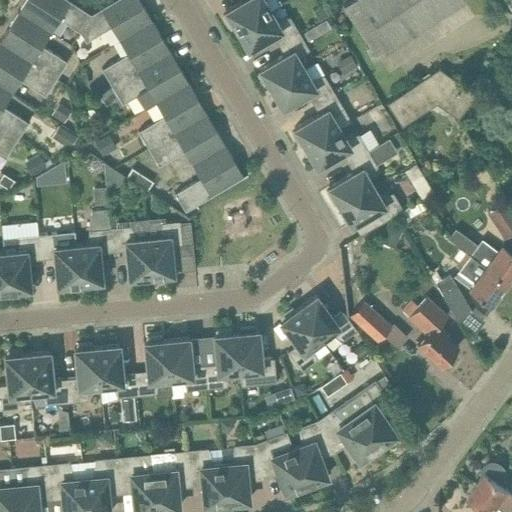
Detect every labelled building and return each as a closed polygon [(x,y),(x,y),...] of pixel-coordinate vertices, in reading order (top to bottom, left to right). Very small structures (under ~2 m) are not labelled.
[(81,32),(86,40),(91,13),(70,0),(25,0),(19,11),(51,31),(59,18),(81,32)] [(113,0),(91,13),(86,40),(111,25),(119,39),(152,20),(144,5),(141,7),(136,0),(113,0)] [(235,25),(237,29),(270,9),(264,0),(242,0),(226,10),(227,12),(223,15),(231,27),(235,25)] [(465,0),(464,0),(353,0),(343,7),(369,46),(365,49),(374,61),(465,0)] [(319,20),(329,14),(323,4),(313,10),(319,20)] [(270,9),(237,29),(248,48),(273,34),(279,44),(299,32),(290,15),(276,19),(270,9)] [(51,31),(19,11),(0,39),(0,41),(56,78),(67,61),(42,44),(51,31)] [(161,35),(152,20),(119,39),(128,53),(102,68),(112,85),(171,51),(170,50),(167,52),(158,36),(161,35)] [(319,34),(315,26),(304,32),(309,40),(319,34)] [(269,84),(271,88),(305,68),(299,58),(309,48),(299,32),(279,44),(284,54),(260,68),(261,71),(258,73),(265,86),(269,84)] [(45,94),(56,78),(0,41),(0,84),(12,92),(20,78),(45,94)] [(143,108),(156,101),(189,82),(180,67),(177,69),(168,53),(171,51),(112,85),(122,102),(136,95),(143,108)] [(359,66),(351,53),(338,62),(345,74),(359,66)] [(439,67),(387,102),(402,125),(437,102),(458,117),(475,93),(439,67)] [(305,68),(271,88),(283,107),(307,93),(313,103),(334,91),(324,74),(311,78),(305,68)] [(75,76),(78,89),(89,86),(86,73),(75,76)] [(189,82),(156,101),(164,115),(138,130),(149,147),(207,113),(207,112),(204,114),(195,99),(197,97),(189,82)] [(3,105),(12,92),(0,84),(0,126),(17,138),(28,121),(3,105)] [(117,99),(111,88),(100,95),(106,105),(117,99)] [(303,143),(306,147),(339,127),(333,117),(344,107),(334,91),(313,103),(319,113),(294,127),(296,130),(292,132),(300,145),(303,143)] [(59,102),(52,114),(64,123),(72,110),(59,102)] [(207,114),(207,113),(149,147),(159,164),(184,150),(192,163),(225,144),(217,129),(213,131),(204,115),(207,114)] [(60,125),(53,136),(71,148),(78,136),(60,125)] [(0,150),(6,155),(17,138),(0,126),(0,150)] [(339,127),(306,147),(317,166),(342,151),(347,161),(368,149),(359,133),(345,137),(339,127)] [(118,147),(110,134),(95,143),(103,156),(118,147)] [(225,144),(192,163),(200,177),(175,192),(185,210),(248,173),(247,172),(240,176),(231,161),(234,159),(225,144)] [(338,201),(340,205),(374,185),(368,175),(378,166),(368,149),(347,161),(353,171),(329,186),(330,188),(327,191),(334,203),(338,201)] [(39,154),(25,162),(31,174),(45,166),(39,154)] [(429,183),(415,162),(403,170),(417,191),(429,183)] [(132,167),(126,177),(148,190),(154,181),(132,167)] [(38,184),(46,183),(45,171),(37,176),(38,184)] [(0,178),(0,183),(9,189),(15,180),(4,173),(0,178)] [(374,185),(340,205),(352,224),(376,210),(382,221),(403,209),(393,191),(380,195),(374,185)] [(93,187),(95,204),(107,203),(105,186),(93,187)] [(447,188),(437,196),(444,204),(453,196),(447,188)] [(420,200),(403,209),(397,212),(403,222),(426,209),(420,200)] [(511,231),(511,211),(506,202),(496,208),(511,232),(511,231)] [(88,243),(76,244),(80,283),(84,282),(85,286),(99,285),(99,281),(102,280),(99,252),(113,250),(111,227),(109,207),(92,208),(88,243)] [(2,235),(37,234),(36,219),(1,220),(2,235)] [(159,235),(148,236),(151,275),(156,275),(156,279),(171,278),(171,273),(174,273),(171,245),(183,243),(180,219),(161,221),(159,235)] [(403,229),(388,222),(380,240),(395,246),(403,229)] [(129,278),(151,275),(148,236),(136,238),(132,224),(111,227),(113,250),(126,249),(129,278)] [(447,238),(463,250),(463,249),(470,254),(471,253),(508,282),(511,275),(511,250),(503,244),(498,250),(482,238),(478,244),(456,227),(447,238)] [(55,256),(57,285),(80,283),(76,244),(65,245),(60,232),(52,233),(41,234),(38,234),(41,258),(55,256)] [(3,237),(4,251),(8,290),(13,289),(13,294),(28,292),(27,288),(31,288),(28,259),(41,258),(38,234),(3,237)] [(491,304),(508,282),(471,253),(470,254),(463,249),(463,250),(455,260),(462,266),(459,270),(475,282),(470,289),(491,304)] [(0,290),(8,290),(4,251),(0,251),(0,290)] [(472,310),(451,273),(437,283),(457,319),(472,310)] [(316,294),(298,307),(321,339),(331,331),(341,341),(357,329),(343,310),(333,317),(316,294)] [(446,329),(439,323),(448,314),(427,294),(418,304),(412,298),(402,309),(426,330),(416,342),(441,365),(443,362),(446,363),(451,358),(450,354),(459,345),(444,332),(446,329)] [(391,325),(364,299),(349,314),(365,328),(361,334),(370,343),(375,337),(378,339),(391,325)] [(312,345),(321,339),(298,307),(295,310),(292,306),(280,315),(282,319),(280,320),(297,344),(288,350),(302,370),(318,358),(312,345)] [(236,332),(240,370),(242,384),(275,381),(273,357),(261,358),(259,329),(256,330),(255,325),(240,327),(241,331),(236,332)] [(240,370),(236,332),(232,332),(231,328),(217,329),(217,334),(214,334),(217,362),(204,364),(207,387),(227,385),(229,372),(240,370)] [(134,370),(137,394),(157,392),(159,378),(170,377),(167,339),(162,339),(162,335),(147,336),(147,340),(144,341),(147,369),(134,370)] [(207,387),(204,364),(192,365),(189,336),(167,339),(170,377),(182,376),(186,389),(207,387)] [(65,377),(67,401),(87,399),(89,385),(101,384),(97,345),(92,346),(92,342),(77,343),(78,347),(74,348),(77,376),(65,377)] [(97,345),(101,384),(112,383),(117,396),(137,394),(134,370),(122,372),(119,343),(97,345)] [(355,350),(361,357),(369,352),(364,344),(355,350)] [(31,391),(27,352),(23,353),(22,349),(8,350),(8,354),(5,354),(8,383),(0,383),(0,407),(18,406),(19,392),(31,391)] [(27,352),(31,391),(43,390),(47,403),(67,401),(65,377),(52,378),(50,350),(27,352)] [(341,372),(331,378),(330,379),(337,389),(347,382),(341,372)] [(328,396),(337,389),(330,379),(320,386),(328,396)] [(355,414),(380,449),(394,439),(392,436),(396,433),(381,412),(391,404),(375,381),(358,393),(365,407),(355,414)] [(306,393),(303,382),(292,386),(295,397),(306,393)] [(294,397),(290,385),(279,389),(283,401),(294,397)] [(365,459),(380,449),(355,414),(346,421),(334,409),(319,420),(332,446),(344,437),(359,459),(363,456),(365,459)] [(233,418),(220,420),(222,433),(229,432),(234,426),(233,418)] [(304,443),(293,447),(307,487),(324,481),(322,477),(327,476),(318,451),(332,446),(319,420),(301,427),(304,443)] [(69,421),(60,422),(61,433),(70,432),(69,421)] [(0,422),(0,435),(0,438),(15,437),(14,422),(0,422)] [(113,444),(112,431),(99,433),(100,440),(106,445),(113,444)] [(287,432),(273,437),(255,444),(262,472),(276,466),(285,491),(290,490),(291,493),(307,487),(293,447),(287,432)] [(44,435),(45,445),(53,444),(52,435),(44,435)] [(234,462),(223,463),(227,505),(244,504),(244,500),(249,500),(246,474),(262,472),(255,444),(236,446),(234,462)] [(186,451),(189,479),(202,478),(204,504),(209,504),(210,507),(227,505),(223,463),(211,465),(206,449),(186,451)] [(176,480),(189,479),(186,451),(166,453),(165,469),(153,470),(157,511),(159,511),(175,511),(174,507),(179,507),(176,480)] [(139,511),(157,511),(153,470),(141,471),(137,456),(117,458),(119,486),(132,485),(135,511),(140,510),(139,511)] [(95,476),(83,477),(86,511),(109,511),(107,487),(119,486),(117,458),(96,460),(95,476)] [(72,473),(92,474),(92,461),(72,461),(72,473)] [(47,464),(50,493),(62,492),(64,511),(86,511),(83,477),(72,478),(67,462),(47,464)] [(39,511),(37,494),(50,493),(47,464),(27,466),(25,483),(14,484),(16,511),(39,511)] [(507,511),(511,511),(511,491),(508,489),(509,488),(486,471),(468,496),(488,511),(492,511),(498,504),(507,511)] [(16,511),(14,484),(2,485),(0,477),(0,511),(16,511)]
